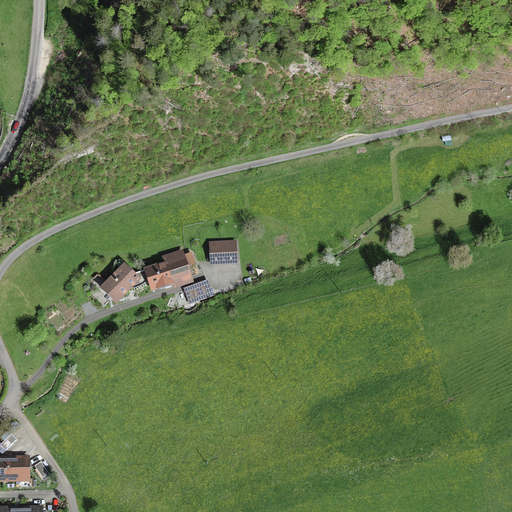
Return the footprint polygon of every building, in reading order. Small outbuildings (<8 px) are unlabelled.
[(234,240),(209,241),(210,265),(238,264),(236,240),(234,240)] [(144,272),(151,291),(171,284),(173,289),(192,283),(186,267),(194,264),(190,255),(184,257),(182,251),(163,258),(165,265),(144,272)] [(123,266),(100,290),(115,304),(138,280),(123,266)] [(183,288),(189,305),(214,296),(208,279),(183,288)] [(30,455),(0,455),(0,481),(30,481),(30,455)]
